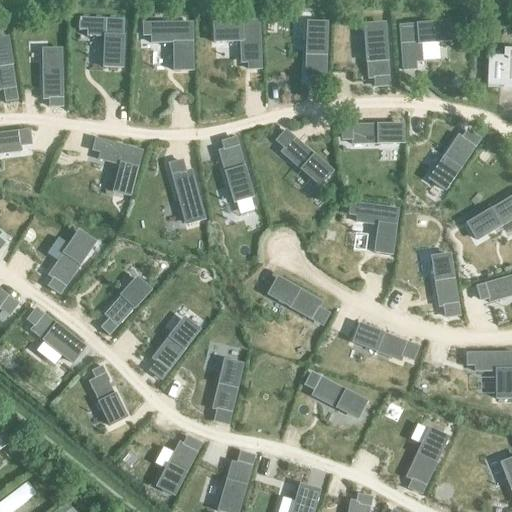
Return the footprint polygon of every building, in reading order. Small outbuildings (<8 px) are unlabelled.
[(123,23),(80,22),(79,34),(86,34),(86,40),(104,40),(104,71),(122,71),(123,23)] [(258,24),(213,26),(214,44),(241,43),(242,64),(248,63),(249,71),(260,71),(258,24)] [(447,25),(400,29),(403,72),(415,71),(414,64),(420,64),(419,46),(449,43),(447,25)] [(327,26),(309,26),(308,77),(314,78),(314,87),(326,88),(327,26)] [(193,27),(146,27),(145,38),(154,38),(154,46),(176,46),(176,74),(193,74),(193,27)] [(383,28),(365,30),(369,79),(375,78),(376,90),(388,89),(383,28)] [(9,42),(0,43),(0,94),(4,94),(5,104),(17,103),(9,42)] [(63,51),(44,51),(44,101),(51,101),(50,112),(63,112),(63,51)] [(403,128),(342,128),(342,141),(354,140),(354,146),(403,146),(403,128)] [(28,133),(0,136),(0,155),(20,153),(19,146),(30,145),(28,133)] [(285,133),(277,142),(286,150),(282,155),(319,187),(331,174),(285,133)] [(457,140),(430,181),(445,192),(479,141),(469,134),(462,144),(457,140)] [(95,142),(92,152),(100,154),(98,161),(120,167),(113,194),(129,198),(141,154),(95,142)] [(225,157),(220,159),(233,206),(251,201),(234,142),(222,146),(225,157)] [(181,163),(170,167),(174,181),(181,210),(180,210),(183,223),(185,223),(186,226),(203,221),(190,173),(184,175),(181,163)] [(511,197),(466,226),(475,242),(511,219),(511,197)] [(350,206),(349,217),(357,218),(356,224),(378,227),(374,255),(391,257),(397,212),(350,206)] [(56,279),(49,289),(59,296),(68,283),(93,245),(78,235),(51,276),(56,279)] [(448,257),(430,260),(438,308),(444,307),(446,319),(458,317),(448,257)] [(511,278),(476,289),(480,301),(490,298),(491,303),(511,297),(511,278)] [(108,321),(99,330),(108,338),(149,293),(136,281),(103,317),(108,321)] [(277,281),(268,297),(322,327),(328,316),(317,310),(320,305),(277,281)] [(0,294),(0,310),(10,317),(17,308),(0,294)] [(36,312),(28,322),(37,329),(34,334),(46,343),(37,356),(54,369),(63,357),(73,364),(84,350),(36,312)] [(158,364),(151,373),(161,381),(170,368),(199,333),(184,321),(154,360),(158,364)] [(360,327),(353,345),(399,362),(401,357),(413,361),(417,350),(360,327)] [(511,355),(466,356),(467,368),(474,367),(474,373),(486,373),(495,373),(495,401),(511,401),(511,355)] [(224,363),(212,411),(218,412),(215,424),(227,427),(241,367),(224,363)] [(94,381),(87,384),(109,428),(126,420),(108,384),(109,384),(102,368),(91,373),(94,381)] [(311,376),(305,387),(316,392),(313,397),(356,420),(365,404),(325,383),(311,376)] [(429,432),(408,477),(414,480),(409,491),(420,496),(446,440),(429,432)] [(180,447),(156,492),(172,500),(200,446),(189,441),(184,450),(180,447)] [(233,466),(219,511),(238,511),(253,459),(241,456),(238,467),(233,466)] [(511,461),(502,466),(511,490),(511,461)] [(0,511),(14,511),(36,495),(28,484),(0,505),(0,511)] [(281,501),(277,511),(312,511),(318,493),(298,487),(293,504),(281,501)] [(351,505),(349,511),(367,511),(370,502),(358,499),(356,506),(351,505)]
